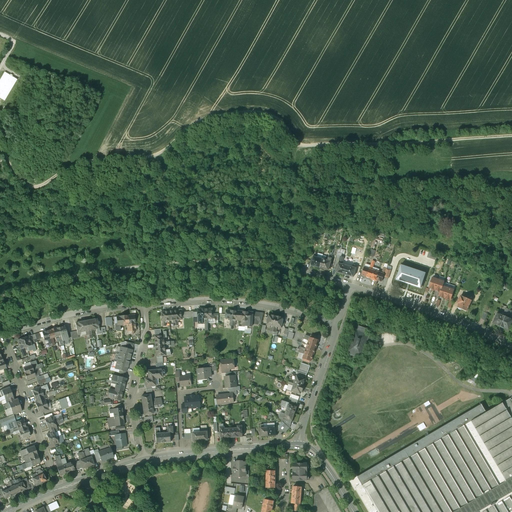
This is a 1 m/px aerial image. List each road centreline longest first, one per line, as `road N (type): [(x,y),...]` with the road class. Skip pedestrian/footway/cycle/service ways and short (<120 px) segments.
road 1 (track): [(511,136),(306,147),(271,114),(250,110),(193,124),(158,154),(60,172)]
road 2 (track): [(295,269),(244,259),(181,261),(72,275),(0,296)]
road 3 (residential): [(334,323),(233,299),(143,303)]
road 4 (residential): [(351,286),(511,346)]
road 5 (residential): [(5,334),(16,383),(62,488)]
road 6 (residential): [(145,460),(134,389),(143,303)]
road 7 (residential): [(143,303),(70,313),(5,334)]
road 8 (residential): [(297,445),(334,323)]
